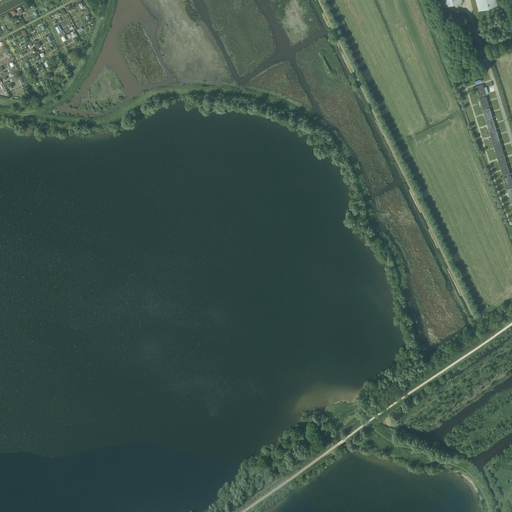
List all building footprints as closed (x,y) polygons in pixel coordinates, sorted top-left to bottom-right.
[(475,0),(478,10),(497,5),(495,0),(475,0)] [(485,95),(482,84),(475,86),(478,97),(485,95)] [(489,107),(486,97),(479,99),(482,109),(489,107)] [(493,118),(490,108),(483,110),(486,120),(493,118)] [(496,129),(493,119),(486,121),(489,132),(496,129)] [(500,141),(496,130),(489,133),(493,143),(500,141)] [(503,152),(500,142),(493,144),(496,154),(503,152)] [(507,163),(503,153),(496,155),(500,165),(507,163)] [(510,174),(507,164),(500,166),(503,177),(510,174)]
